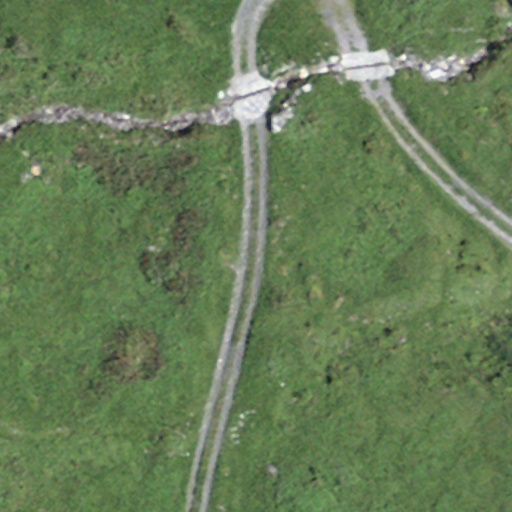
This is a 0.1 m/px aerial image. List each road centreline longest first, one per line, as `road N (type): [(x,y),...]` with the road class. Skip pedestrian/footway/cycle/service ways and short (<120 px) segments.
road 1 (track): [(253,0),(238,83),(255,182),(227,364),(189,481),(188,511)]
road 2 (track): [(349,0),(420,151),(511,230)]
